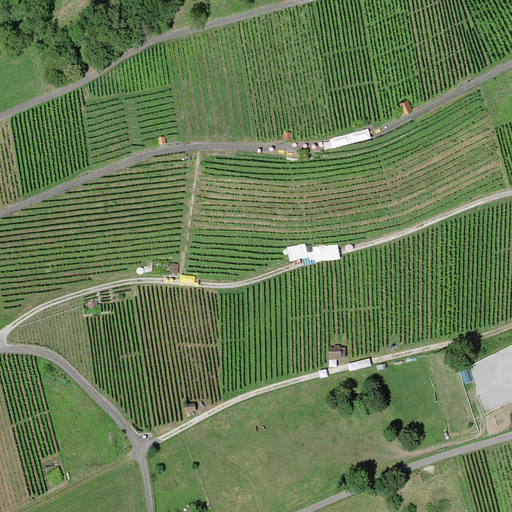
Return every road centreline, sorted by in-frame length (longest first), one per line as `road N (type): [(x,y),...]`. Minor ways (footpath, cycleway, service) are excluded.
road 1 (residential): [(511,62),(372,135),(303,150),(152,154),(0,215)]
road 2 (track): [(511,192),(235,284),(127,279),(60,297),(0,340)]
road 3 (track): [(511,326),(248,394),(138,451)]
road 4 (track): [(296,0),(144,43),(0,116)]
road 5 (track): [(0,352),(55,358),(114,415),(138,451),(151,511)]
road 6 (unclassified): [(306,511),(511,429)]
